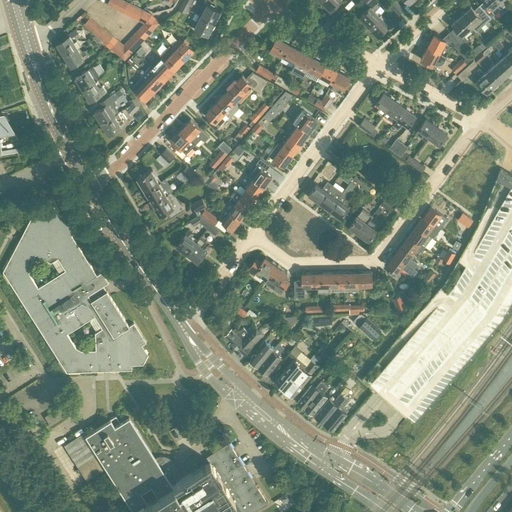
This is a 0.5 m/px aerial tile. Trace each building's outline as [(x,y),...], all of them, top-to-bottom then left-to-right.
[(123,0),(116,0),(113,7),(119,9),(123,0)] [(129,3),(123,0),(119,9),(124,12),(129,3)] [(184,0),(183,0),(181,5),(188,9),(191,3),(184,0)] [(322,0),(322,1),(331,10),(340,0),(322,0)] [(361,0),(367,6),(369,7),(360,16),(369,26),(380,15),(374,10),(379,5),(373,0),(361,0)] [(395,0),(390,4),(398,12),(402,8),(395,0)] [(484,0),(479,5),(490,17),(505,4),(501,0),(484,0)] [(201,15),(215,23),(221,11),(204,2),(201,7),(205,9),(201,15)] [(129,3),(124,12),(130,15),(135,5),(129,3)] [(135,5),(130,15),(134,17),(139,8),(135,5)] [(188,9),(181,5),(179,9),(180,10),(180,12),(185,15),(188,9)] [(474,9),(471,6),(461,14),(475,29),(476,30),(490,17),(479,5),(474,9)] [(144,10),(139,8),(134,17),(139,20),(144,10)] [(144,10),(139,20),(145,23),(151,14),(144,10)] [(151,14),(145,23),(149,26),(156,19),(151,14)] [(475,29),(461,14),(452,23),(455,26),(449,31),(462,46),(468,41),(463,35),(468,30),(470,33),(475,29)] [(215,23),(201,15),(198,22),(194,20),(191,26),(208,34),(215,23)] [(385,20),(380,15),(369,26),(379,35),(387,27),(389,29),(394,24),(387,18),(385,20)] [(93,32),(100,24),(90,16),(83,24),(93,32)] [(156,19),(149,26),(153,30),(160,22),(156,19)] [(145,23),(141,28),(149,35),(153,30),(149,26),(145,23)] [(100,24),(93,32),(97,36),(104,28),(100,24)] [(104,28),(97,36),(102,40),(109,32),(104,28)] [(149,35),(141,28),(136,32),(144,39),(149,35)] [(64,55),(80,45),(76,38),(80,36),(76,29),(62,37),(63,39),(56,43),(64,55)] [(109,32),(102,40),(106,44),(113,36),(109,32)] [(136,32),(132,36),(140,43),(144,39),(136,32)] [(434,34),(428,46),(440,53),(446,40),(434,34)] [(113,36),(106,44),(111,48),(118,40),(113,36)] [(140,43),(132,36),(128,41),(136,48),(140,43)] [(283,56),(290,43),(278,37),(271,49),(283,56)] [(481,50),(489,43),(484,39),(481,42),(482,43),(478,47),(481,50)] [(122,44),(118,40),(111,48),(115,52),(122,44)] [(184,40),(174,50),(184,59),(194,49),(184,40)] [(128,41),(124,45),(124,46),(127,48),(132,52),(136,48),(128,41)] [(462,67),(473,57),(462,46),(459,42),(455,47),(466,58),(464,60),(462,58),(458,61),(462,67)] [(290,43),(283,56),(295,62),(302,50),(290,43)] [(122,44),(115,52),(120,56),(127,48),(124,46),(124,45),(122,44)] [(80,45),(64,55),(71,66),(84,58),(84,57),(88,55),(85,50),(81,53),(78,47),(81,45),(80,45)] [(146,50),(142,46),(136,51),(141,55),(146,50)] [(184,59),(174,50),(170,46),(161,55),(161,57),(174,69),(184,59)] [(440,53),(428,46),(421,59),(433,65),(434,63),(435,64),(438,65),(439,65),(441,64),(442,63),(444,62),(447,56),(440,53)] [(132,52),(127,48),(120,56),(125,60),(132,52)] [(302,50),(295,62),(291,70),(303,76),(305,73),(307,69),(314,56),(302,50)] [(482,52),(474,59),(477,62),(485,55),(482,52)] [(511,64),(504,55),(495,63),(506,76),(511,69),(511,64)] [(314,56),(307,69),(305,73),(317,80),(319,75),(326,63),(314,56)] [(161,57),(152,67),(165,79),(174,69),(161,57)] [(457,74),(462,79),(462,80),(471,72),(470,71),(477,64),(473,60),(457,74)] [(462,67),(458,61),(451,68),(455,73),(462,67)] [(338,69),(326,63),(319,75),(331,82),(338,69)] [(495,63),(486,72),(496,84),(506,76),(495,63)] [(271,78),(274,73),(260,64),(256,70),(271,78)] [(152,67),(142,77),(155,89),(165,79),(152,67)] [(83,89),(96,81),(92,75),(96,72),(92,68),(76,78),(83,89)] [(338,69),(331,82),(332,82),(329,87),(341,93),(350,76),(338,69)] [(242,74),(237,80),(235,78),(231,82),(247,98),(248,97),(245,95),(250,90),(252,86),(261,92),(268,80),(253,71),(250,75),(249,75),(246,78),(242,74)] [(496,84),(486,72),(476,80),(487,92),(496,84)] [(155,89),(142,77),(132,87),(146,99),(155,89)] [(96,81),(83,89),(90,100),(103,92),(103,91),(106,89),(103,84),(100,87),(96,81)] [(247,98),(231,82),(227,86),(229,88),(224,93),(239,108),(239,107),(234,103),(238,99),(242,103),(247,98)] [(285,82),(283,85),(295,92),(298,86),(294,84),(293,86),(285,82)] [(286,90),(279,98),(284,103),(293,94),(286,90)] [(105,105),(101,107),(94,111),(102,123),(118,113),(119,112),(114,105),(116,104),(114,100),(119,97),(115,91),(102,100),(105,105)] [(383,115),(395,99),(384,91),(375,103),(380,106),(377,111),(383,115)] [(224,93),(215,103),(228,116),(229,116),(230,117),(239,108),(224,93)] [(319,106),(322,100),(318,97),(310,93),(307,99),(319,106)] [(326,93),(322,100),(319,106),(326,110),(334,99),(326,93)] [(131,104),(138,100),(135,96),(129,100),(131,104)] [(395,99),(383,115),(394,122),(405,107),(395,99)] [(138,100),(131,104),(126,107),(127,109),(126,109),(132,115),(141,105),(138,100)] [(259,108),(263,112),(268,106),(264,102),(259,108)] [(228,116),(215,103),(206,112),(209,116),(205,120),(215,130),(228,116)] [(279,108),(273,104),(270,108),(275,113),(279,108)] [(405,107),(394,122),(394,123),(392,125),(398,129),(403,123),(408,126),(416,115),(405,107)] [(263,112),(259,108),(250,117),(255,122),(263,112)] [(309,132),(317,121),(318,120),(307,112),(306,112),(302,109),(294,121),(298,124),(309,132)] [(3,111),(0,111),(0,147),(0,150),(24,146),(3,111)] [(118,113),(102,123),(109,134),(125,124),(118,113)] [(374,129),(376,126),(365,118),(359,125),(370,134),(374,129)] [(429,137),(437,126),(426,118),(417,129),(418,129),(416,132),(426,140),(429,137)] [(191,119),(181,129),(196,144),(202,137),(205,140),(209,136),(191,119)] [(255,125),(260,130),(263,126),(258,121),(255,125)] [(246,123),(242,128),(246,132),(250,127),(246,123)] [(301,143),(309,132),(298,124),(290,135),(301,143)] [(261,131),(255,125),(242,141),(248,146),(261,131)] [(447,134),(437,126),(429,137),(439,145),(447,134)] [(196,144),(181,129),(171,140),(186,154),(196,144)] [(293,154),(301,143),(290,135),(282,146),(293,154)] [(395,152),(402,142),(396,138),(389,148),(395,152)] [(213,159),(218,164),(232,148),(223,140),(218,145),(222,149),(213,159)] [(401,156),(408,146),(402,142),(395,152),(401,156)] [(233,151),(238,155),(245,147),(240,143),(233,151)] [(284,165),(293,154),(282,146),(278,143),(265,159),(274,166),(278,161),(284,165)] [(169,162),(174,157),(175,156),(166,148),(160,154),(169,162)] [(421,160),(427,164),(432,157),(426,153),(421,160)] [(196,166),(200,158),(196,155),(191,163),(196,166)] [(231,162),(226,158),(219,166),(225,171),(229,167),(228,166),(231,162)] [(254,171),(250,176),(264,187),(272,176),(266,171),(270,166),(260,158),(256,164),(261,168),(257,173),(254,171)] [(345,166),(334,158),(331,163),(342,171),(345,166)] [(426,167),(414,158),(410,163),(422,172),(426,167)] [(218,164),(213,159),(209,163),(215,167),(218,164)] [(196,173),(194,171),(187,165),(181,171),(190,179),(196,173)] [(203,180),(208,175),(198,166),(194,171),(196,173),(203,180)] [(209,176),(215,181),(217,177),(216,176),(221,171),(217,167),(209,176)] [(511,173),(503,169),(501,167),(497,178),(511,186),(511,184),(511,173)] [(145,191),(159,182),(152,169),(137,178),(145,191)] [(209,176),(208,175),(203,180),(205,182),(214,190),(218,185),(214,181),(215,181),(209,176)] [(264,187),(250,176),(253,179),(245,189),(257,197),(264,187)] [(165,178),(159,182),(145,191),(152,202),(166,194),(173,189),(165,178)] [(351,180),(343,192),(330,209),(341,218),(352,202),(345,197),(348,193),(350,193),(356,184),(351,180)] [(319,202),(332,185),(327,182),(323,188),(317,183),(309,194),(319,202)] [(332,184),(332,185),(319,202),(330,209),(343,192),(332,184)] [(257,197),(245,189),(241,194),(235,190),(231,195),(233,196),(249,208),(257,197)] [(174,207),(166,194),(152,202),(160,216),(174,207)] [(233,196),(229,201),(234,205),(230,210),(241,218),(249,208),(233,196)] [(392,212),(397,204),(386,196),(383,201),(381,204),(392,212)] [(201,214),(205,208),(207,206),(202,198),(192,204),(198,215),(201,214)] [(183,213),(192,211),(190,202),(181,205),(183,213)] [(431,205),(424,215),(440,228),(441,228),(448,218),(431,205)] [(56,356),(66,372),(85,371),(87,369),(91,369),(93,371),(100,371),(101,368),(111,368),(113,370),(119,370),(121,368),(125,368),(127,369),(131,369),(131,363),(139,363),(145,352),(140,345),(146,342),(144,339),(141,338),(139,335),(139,332),(133,322),(128,326),(109,295),(103,286),(108,282),(101,272),(96,275),(71,235),(76,232),(70,222),(67,222),(65,218),(66,215),(64,212),(59,215),(53,206),(43,207),(38,216),(33,213),(32,214),(31,217),(32,219),(30,223),(27,224),(24,230),(25,232),(21,241),(18,241),(15,247),(16,250),(14,254),(11,254),(2,271),(12,287),(15,288),(17,291),(17,294),(20,300),(23,300),(25,304),(25,307),(28,312),(31,313),(33,316),(32,319),(36,324),(39,325),(41,328),(40,331),(44,337),(46,337),(49,341),(48,344),(51,349),(54,350),(56,353),(56,356)] [(241,218),(230,210),(226,207),(221,213),(225,216),(222,221),(233,229),(241,218)] [(205,208),(201,214),(211,222),(215,225),(219,218),(205,208)] [(359,233),(370,219),(372,216),(362,209),(349,226),(359,233)] [(201,214),(198,215),(191,220),(194,226),(200,222),(207,228),(211,222),(201,214)] [(440,228),(424,215),(416,225),(427,233),(431,229),(436,233),(440,228)] [(464,223),(468,226),(473,220),(468,217),(464,223)] [(370,219),(359,233),(369,241),(378,229),(377,229),(379,226),(370,219)] [(211,222),(207,228),(206,229),(215,235),(220,229),(215,225),(211,222)] [(427,233),(416,225),(409,235),(425,246),(432,237),(427,233)] [(445,237),(451,239),(455,231),(449,228),(445,237)] [(187,253),(197,240),(191,236),(193,233),(188,230),(177,246),(187,253)] [(425,246),(409,235),(402,245),(413,253),(416,248),(421,252),(425,247),(425,246)] [(458,249),(462,242),(456,239),(452,246),(458,249)] [(197,240),(187,253),(198,261),(209,245),(205,242),(203,245),(197,240)] [(402,245),(395,254),(414,268),(418,263),(410,257),(413,253),(402,245)] [(450,262),(456,253),(449,249),(443,259),(444,259),(450,262)] [(414,268),(395,254),(387,264),(392,268),(388,273),(397,279),(401,274),(398,272),(401,268),(413,276),(417,270),(414,268)] [(269,275),(277,264),(265,256),(262,261),(257,258),(248,270),(253,274),(254,273),(260,277),(264,272),(269,275)] [(269,275),(264,281),(280,293),(289,282),(288,281),(289,279),(285,276),(288,272),(277,264),(269,275)] [(425,277),(430,281),(436,274),(431,270),(425,277)] [(358,271),(344,272),(345,291),(359,291),(358,286),(358,271)] [(358,271),(358,286),(373,285),(372,271),(358,271)] [(317,272),(303,272),(303,280),(295,280),(295,296),(305,296),(305,286),(317,286),(317,272)] [(331,272),(317,272),(317,286),(330,286),(331,286),(331,272)] [(331,272),(331,286),(330,286),(330,291),(345,291),(344,272),(331,272)] [(452,294),(461,296),(462,288),(452,286),(452,294)] [(407,308),(402,296),(393,299),(398,311),(407,308)] [(231,309),(224,304),(221,308),(223,310),(227,313),(231,309)] [(284,315),(280,320),(290,328),(301,314),(284,315)] [(331,315),(310,316),(311,324),(331,323),(331,315)] [(382,330),(367,317),(359,326),(373,339),(382,330)] [(247,331),(235,344),(245,353),(264,334),(254,324),(247,331)] [(235,344),(247,331),(243,327),(240,331),(236,327),(232,330),(230,328),(224,334),(235,344)] [(298,342),(302,337),(295,332),(291,337),(298,342)] [(259,366),(274,347),(272,345),(276,340),(272,337),(268,342),(265,339),(259,346),(260,346),(250,358),(251,359),(249,362),(253,365),(255,363),(259,366)] [(274,347),(259,366),(262,368),(259,371),(264,375),(267,372),(268,373),(282,356),(281,356),(284,352),(282,349),(283,347),(278,343),(274,347)] [(304,367),(306,364),(297,356),(277,380),(277,381),(277,384),(280,387),(283,387),(283,386),(296,372),(300,375),(305,369),(304,367)] [(307,365),(306,364),(304,367),(305,369),(300,375),(296,372),(283,386),(293,394),(312,373),(319,365),(312,359),(307,365)] [(320,371),(327,383),(340,375),(332,363),(320,371)] [(305,407),(325,383),(321,379),(315,386),(312,383),(298,400),(305,407)] [(105,382),(93,388),(101,405),(114,400),(105,382)] [(325,383),(305,407),(307,408),(305,411),(310,415),(312,412),(313,413),(327,396),(323,393),(329,386),(325,383)] [(345,392),(343,395),(340,393),(334,400),(329,397),(315,414),(316,415),(315,416),(319,420),(320,419),(324,421),(346,394),(345,392)] [(351,398),(346,394),(324,421),(327,424),(326,425),(331,428),(332,429),(347,411),(346,411),(348,409),(344,406),(351,398)] [(65,417),(59,409),(44,419),(49,427),(65,417)] [(240,511),(209,461),(171,484),(168,480),(171,478),(172,475),(174,472),(174,469),(173,466),(172,463),(170,460),(167,459),(164,457),(161,457),(158,458),(155,459),(128,417),(120,422),(115,415),(85,435),(97,454),(133,511),(240,511)] [(77,466),(97,454),(85,435),(83,432),(63,445),(77,466)] [(228,442),(205,456),(209,461),(240,511),(251,511),(267,502),(228,442)]
